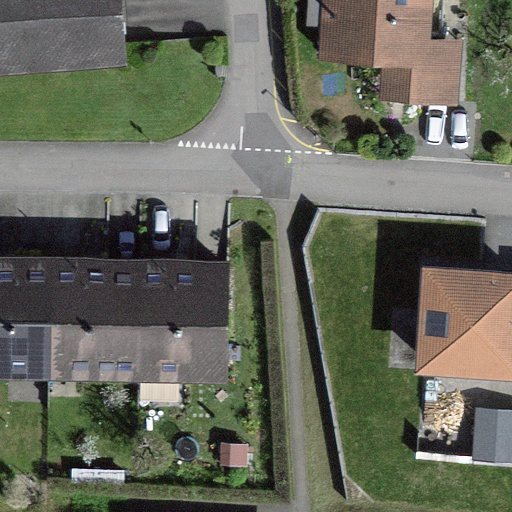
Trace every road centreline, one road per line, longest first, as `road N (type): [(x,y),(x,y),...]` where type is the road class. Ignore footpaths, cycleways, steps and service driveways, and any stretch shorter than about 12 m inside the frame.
road 1 (residential): [(247,175),(511,193)]
road 2 (residential): [(0,171),(247,175)]
road 3 (residential): [(238,0),(247,175)]
